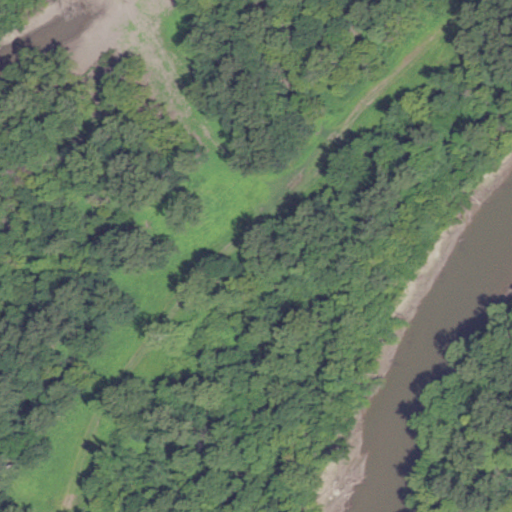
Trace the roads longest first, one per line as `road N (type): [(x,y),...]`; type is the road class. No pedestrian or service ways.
road 1 (track): [(250,206),(202,248),(153,309),(52,511)]
road 2 (track): [(469,0),(458,28),(416,73),(250,206)]
road 3 (track): [(127,0),(219,137),(250,206)]
